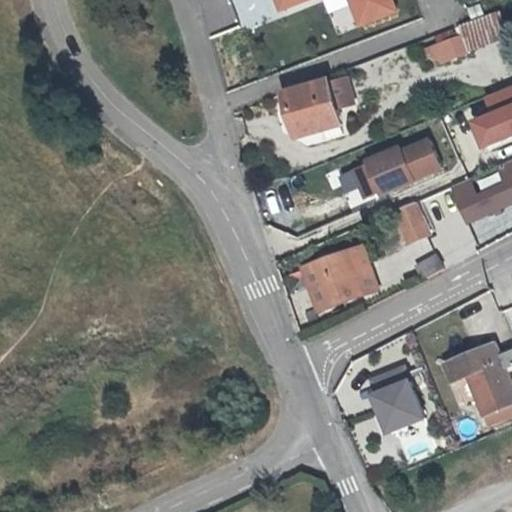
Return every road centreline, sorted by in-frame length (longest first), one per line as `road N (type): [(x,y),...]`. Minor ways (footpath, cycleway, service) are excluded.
road 1 (unknown): [(224,132),(251,133),(282,154),(306,155),(356,134),(394,92),(493,61)]
road 2 (residential): [(50,0),(95,89),(216,198)]
road 3 (residential): [(438,0),(443,15),(218,111)]
road 4 (residential): [(511,248),(293,368)]
road 5 (residential): [(216,198),(293,368)]
road 6 (residential): [(178,511),(329,441)]
